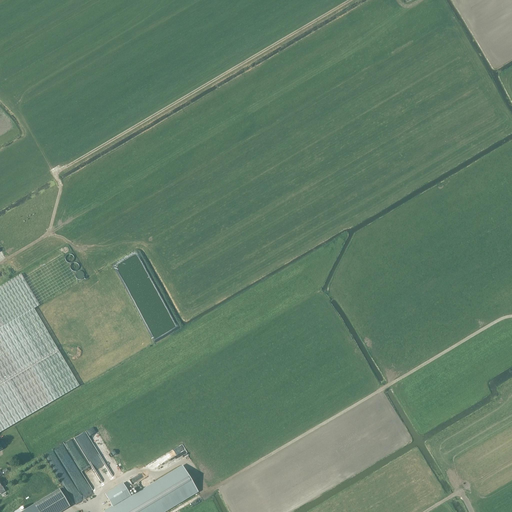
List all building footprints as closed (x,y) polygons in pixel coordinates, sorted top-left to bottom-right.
[(74,259),(74,257),(74,255),(73,253),(72,253),(71,252),(69,252),(68,252),(66,253),(65,254),(64,254),(64,255),(64,256),(64,258),(65,260),(66,261),(67,261),(68,262),(70,262),(70,261),(72,260),(73,259),(74,259)] [(0,433),(79,386),(34,309),(78,282),(61,254),(22,277),(21,274),(0,286),(0,433)] [(80,268),(80,266),(80,265),(79,264),(78,263),(77,262),(76,261),(75,261),(74,261),(73,262),(71,263),(70,264),(70,266),(70,268),(70,269),(71,269),(72,270),(73,271),(74,271),(76,271),(78,270),(79,269),(79,268),(80,268)] [(85,277),(85,276),(85,274),(85,273),(84,272),(83,272),(82,271),(80,271),(79,271),(77,272),(76,273),(76,274),(75,275),(75,276),(76,277),(76,279),(78,280),(80,281),(82,281),(84,280),(84,279),(85,278),(85,277)] [(106,473),(89,445),(83,449),(100,477),(106,473)] [(113,507),(104,511),(164,511),(198,492),(182,465),(131,496),(123,483),(105,494),(113,507)] [(42,490),(42,489),(42,487),(41,486),(40,485),(38,484),(36,485),(35,485),(34,486),(33,487),(33,489),(33,491),(34,492),(35,493),(36,494),(37,494),(38,494),(39,494),(40,493),(42,491),(42,490)] [(59,489),(34,505),(35,507),(37,511),(60,511),(70,506),(59,489)]
